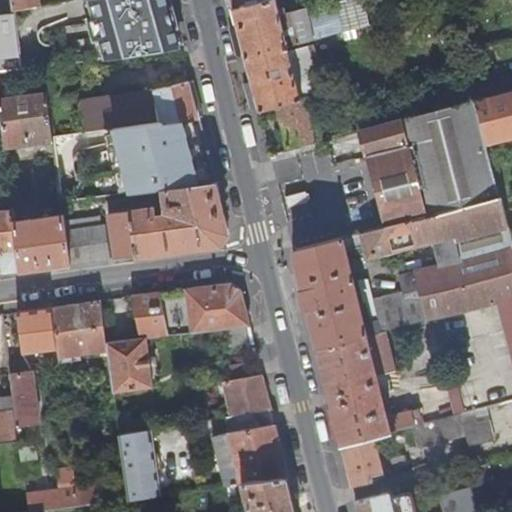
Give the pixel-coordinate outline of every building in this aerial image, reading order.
[(12,0),(14,8),(37,5),(36,0),(12,0)] [(174,25),(168,0),(98,0),(101,18),(95,18),(98,40),(104,39),(106,58),(180,48),(174,25)] [(231,0),(234,9),(267,0),(231,0)] [(277,0),(267,0),(234,9),(241,35),(259,110),(276,106),(311,97),(330,92),(318,43),(289,51),(287,45),(367,25),(360,0),(335,0),(337,9),(313,15),(312,9),(307,10),(307,7),(285,13),(284,7),(279,8),(277,0)] [(14,13),(0,14),(0,71),(22,69),(14,13)] [(466,55),(453,58),(457,72),(453,73),(458,89),(474,84),(466,55)] [(192,95),(188,81),(154,91),(81,99),(86,130),(138,125),(197,118),(192,95)] [(54,141),(47,91),(0,97),(0,113),(4,148),(54,141)] [(478,100),(475,101),(486,143),(511,136),(511,91),(490,97),(478,100)] [(311,97),(276,106),(287,150),(322,141),(311,97)] [(361,130),(385,227),(500,197),(488,151),(486,143),(475,101),(363,130),(361,130)] [(119,153),(204,143),(200,128),(197,118),(114,128),(119,153)] [(334,122),(337,137),(352,133),(349,119),(334,122)] [(207,157),(204,143),(119,153),(127,192),(156,190),(213,183),(207,157)] [(107,213),(113,258),(124,257),(190,248),(218,244),(225,233),(219,207),(213,183),(156,190),(160,214),(154,215),(152,207),(107,213)] [(511,243),(500,197),(385,227),(294,251),(308,307),(318,348),(396,328),(440,317),(444,316),(511,298),(511,243)] [(2,273),(19,271),(13,221),(12,208),(0,208),(0,267),(2,268),(2,273)] [(47,267),(70,264),(65,230),(63,214),(13,221),(19,271),(47,267)] [(65,230),(70,264),(85,262),(109,259),(104,225),(65,230)] [(146,338),(219,329),(249,325),(246,314),(240,290),(229,283),(184,289),(132,297),(139,339),(146,338)] [(511,298),(444,316),(440,317),(464,413),(486,407),(511,399),(511,298)] [(106,343),(101,301),(81,303),(62,306),(52,307),(55,332),(54,333),(56,348),(58,362),(108,356),(106,343)] [(55,332),(52,307),(37,309),(17,312),(22,353),(56,348),(54,333),(55,332)] [(222,347),(253,341),(249,325),(219,329),(222,347)] [(396,328),(318,348),(320,358),(338,430),(339,433),(342,445),(380,435),(411,427),(415,426),(415,425),(422,423),(419,412),(411,414),(411,411),(386,418),(376,376),(396,372),(389,344),(399,341),(396,328)] [(152,387),(146,338),(139,339),(106,343),(108,356),(113,392),(152,387)] [(231,380),(261,374),(258,360),(229,365),(231,380)] [(15,362),(7,363),(8,375),(16,427),(39,424),(32,372),(16,374),(15,362)] [(232,416),(270,409),(265,388),(261,374),(231,380),(226,381),(232,416)] [(16,427),(8,375),(0,376),(0,442),(18,440),(16,427)] [(63,400),(61,378),(49,380),(52,401),(63,400)] [(210,407),(193,410),(196,422),(212,419),(210,407)] [(429,445),(430,445),(466,436),(468,447),(494,440),(486,407),(464,413),(458,414),(423,423),(429,445)] [(242,483),(287,477),(278,444),(270,409),(232,416),(225,417),(229,432),(213,437),(224,486),(227,486),(234,485),(242,484),(242,483)] [(416,449),(430,445),(429,445),(423,423),(422,423),(415,425),(415,426),(411,427),(416,449)] [(158,495),(150,430),(119,435),(125,480),(128,499),(148,497),(158,495)] [(380,435),(342,445),(349,475),(352,487),(373,482),(372,476),(383,473),(384,478),(408,471),(405,458),(401,459),(401,456),(379,461),(375,442),(381,440),(380,435)] [(33,443),(19,445),(21,462),(36,460),(33,443)] [(35,511),(50,510),(78,506),(75,487),(73,468),(56,471),(58,490),(26,494),(28,511),(35,511)] [(295,511),(294,508),(287,477),(242,483),(242,484),(248,511),(295,511)] [(125,480),(75,487),(78,506),(88,505),(128,499),(125,480)] [(236,495),(234,485),(227,486),(230,497),(236,495)] [(478,511),(472,487),(440,495),(444,511),(443,511),(414,511),(410,492),(388,498),(387,492),(356,500),(358,511),(478,511)]
